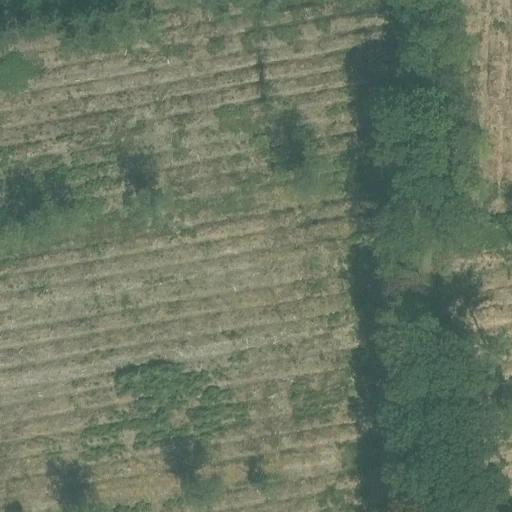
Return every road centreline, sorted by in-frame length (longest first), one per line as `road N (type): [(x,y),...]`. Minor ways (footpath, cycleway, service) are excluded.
road 1 (track): [(434,511),(414,0)]
road 2 (track): [(432,437),(34,511)]
